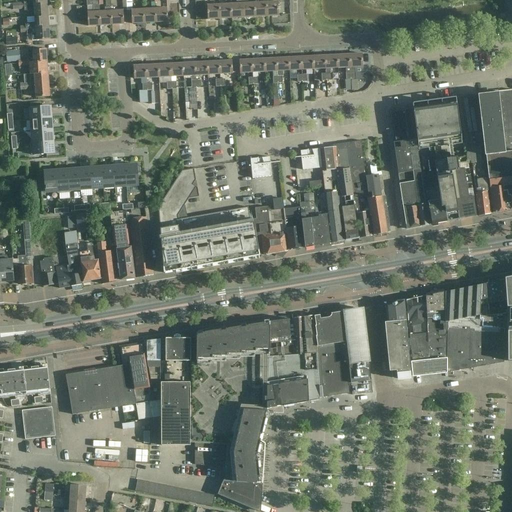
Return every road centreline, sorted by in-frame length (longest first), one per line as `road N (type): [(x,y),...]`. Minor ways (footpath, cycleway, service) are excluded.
road 1 (secondary): [(0,341),(365,278)]
road 2 (secondary): [(364,269),(0,329)]
road 3 (residential): [(122,53),(128,143),(78,147),(71,54)]
road 4 (residential): [(290,511),(283,506),(288,422),(383,405)]
road 5 (residential): [(403,261),(380,95)]
road 6 (residential): [(377,64),(511,40)]
road 7 (residential): [(380,95),(496,75),(511,65)]
road 8 (residential): [(511,390),(496,381),(383,405)]
road 9 (residential): [(383,405),(365,278)]
